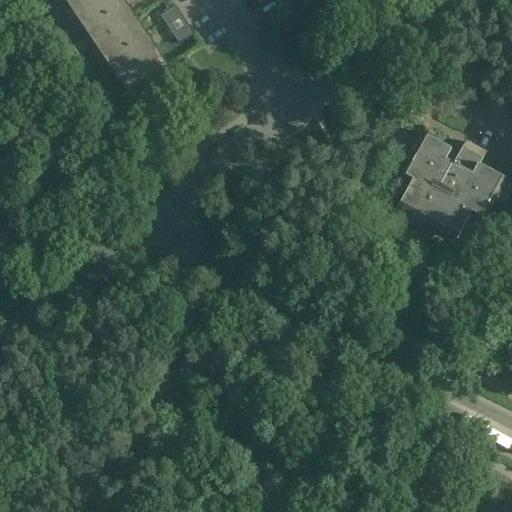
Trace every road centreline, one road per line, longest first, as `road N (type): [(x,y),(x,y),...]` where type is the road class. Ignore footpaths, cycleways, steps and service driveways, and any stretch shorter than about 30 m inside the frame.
road 1 (unclassified): [(182,250),(390,369)]
road 2 (unclassified): [(0,347),(106,267),(182,250)]
road 3 (unclassified): [(182,250),(200,192),(294,110)]
road 4 (unclassified): [(390,369),(511,446)]
road 5 (residential): [(294,110),(219,0)]
road 6 (unclassified): [(511,423),(390,369)]
road 7 (residential): [(461,139),(393,86),(371,58)]
